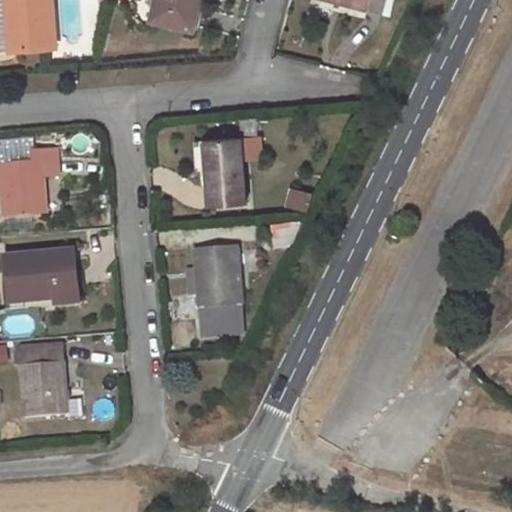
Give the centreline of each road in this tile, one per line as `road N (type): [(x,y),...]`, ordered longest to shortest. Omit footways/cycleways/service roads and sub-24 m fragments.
road 1 (unclassified): [(253,457),(473,0)]
road 2 (residential): [(150,453),(118,101)]
road 3 (track): [(511,340),(325,447),(309,471)]
road 4 (residential): [(150,453),(0,468)]
road 5 (residential): [(243,88),(118,101)]
